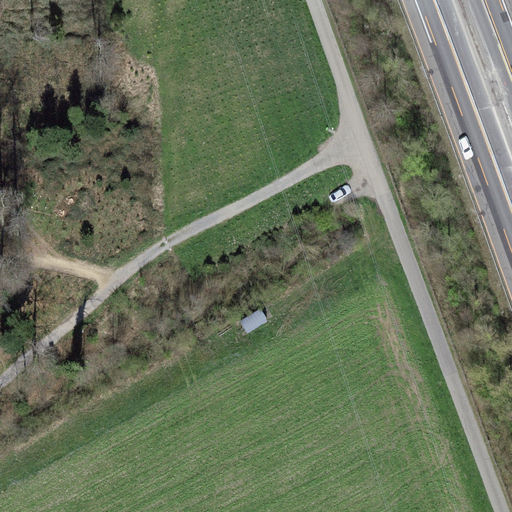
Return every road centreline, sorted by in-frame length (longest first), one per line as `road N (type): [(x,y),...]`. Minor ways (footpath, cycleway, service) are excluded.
road 1 (track): [(363,142),(499,511)]
road 2 (track): [(116,278),(363,142)]
road 3 (motorway): [(433,0),(511,213)]
road 4 (track): [(0,380),(116,278)]
road 5 (track): [(312,0),(363,142)]
